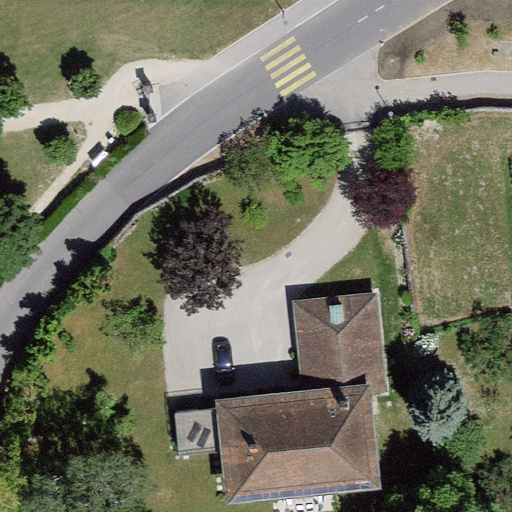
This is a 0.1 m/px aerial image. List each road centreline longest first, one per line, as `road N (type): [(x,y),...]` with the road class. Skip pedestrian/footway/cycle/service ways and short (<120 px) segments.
road 1 (residential): [(0,344),(22,302),(89,222),(181,139),(393,0)]
road 2 (unknown): [(336,37),(361,137),(353,192),(301,257),(213,314)]
